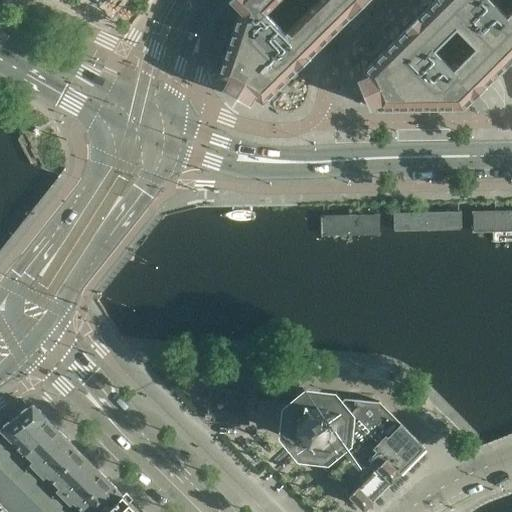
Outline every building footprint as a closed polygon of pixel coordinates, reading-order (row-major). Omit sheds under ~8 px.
[(264,102),(275,107),(380,107),(464,106),(476,95),(482,88),(486,85),(508,63),(511,58),(511,0),(231,0),(236,5),(241,10),(219,77),(229,83),(253,96),(264,102)] [(511,209),(475,210),(475,233),(511,232),(511,209)] [(395,212),(396,233),(465,231),(464,210),(395,212)] [(316,211),(316,234),(382,234),(382,211),(316,211)] [(208,392),(209,374),(182,372),(181,390),(208,392)] [(247,418),(250,390),(251,379),(211,375),(208,415),(247,418)] [(337,445),(342,401),(298,397),(294,441),(337,445)] [(399,472),(424,447),(379,402),(379,401),(359,399),(356,403),(368,415),(351,432),(341,443),(344,446),(338,453),(342,458),(328,473),(364,509),(400,473),(399,472)] [(24,450),(52,423),(37,409),(33,404),(2,428),(3,429),(24,450)] [(38,465),(66,437),(52,423),(24,450),(38,465)] [(85,511),(80,507),(66,493),(52,479),(80,451),(66,437),(38,465),(24,450),(3,429),(0,430),(0,503),(8,511),(85,511)] [(66,493),(94,465),(80,451),(52,479),(66,493)] [(80,507),(108,480),(94,465),(66,493),(80,507)] [(85,511),(103,511),(121,495),(122,494),(108,480),(80,507),(85,511)] [(140,511),(130,502),(134,498),(126,490),(122,494),(121,495),(103,511),(140,511)] [(8,511),(0,503),(0,511),(8,511)]
